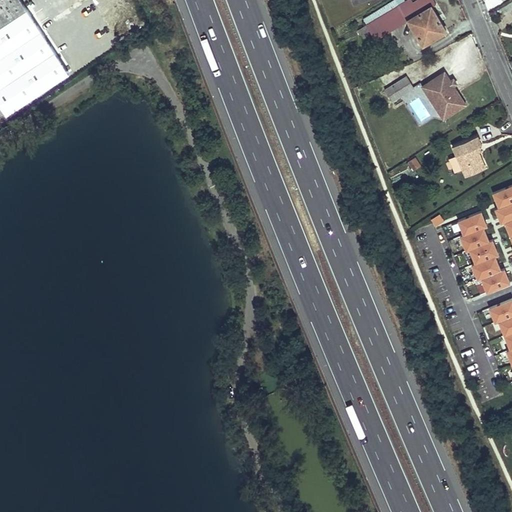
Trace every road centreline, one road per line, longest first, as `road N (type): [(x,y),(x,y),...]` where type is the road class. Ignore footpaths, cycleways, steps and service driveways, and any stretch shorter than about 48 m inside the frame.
road 1 (motorway): [(448,511),(332,243),(241,0)]
road 2 (motorway): [(201,0),(296,255),(406,511)]
